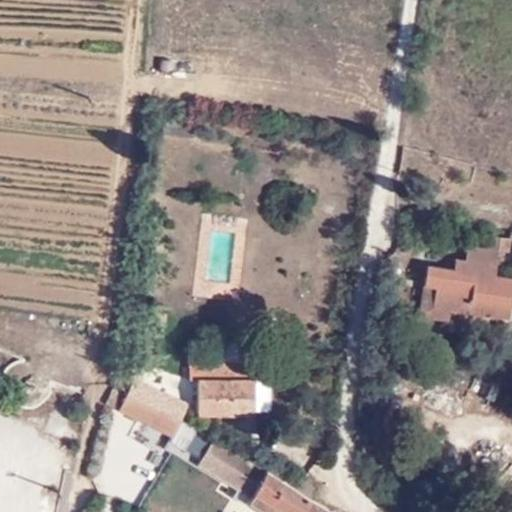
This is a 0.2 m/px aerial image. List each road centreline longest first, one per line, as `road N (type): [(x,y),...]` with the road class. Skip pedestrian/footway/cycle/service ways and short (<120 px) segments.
road 1 (unclassified): [(373,511),(350,493),(344,470),(413,0)]
road 2 (track): [(136,0),(105,377),(74,511)]
